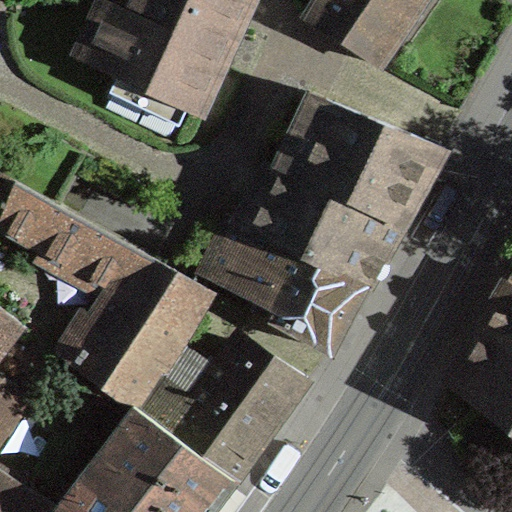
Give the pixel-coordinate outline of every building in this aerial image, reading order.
[(188,106),(200,111),(222,62),(232,39),(250,0),(123,0),(120,7),(104,0),(102,0),(79,53),(119,72),(188,106)] [(417,0),(318,0),(308,17),(376,62),(417,0)] [(250,226),(363,283),(368,285),(389,248),(445,146),(326,96),(292,168),(284,164),(250,226)] [(133,404),(233,479),(249,457),(308,375),(265,348),(252,346),(238,362),(223,353),(204,382),(185,369),(168,362),(212,289),(0,170),(0,225),(100,282),(111,288),(110,289),(94,314),(92,317),(75,307),(49,346),(130,407),(133,404)] [(251,308),(329,349),(355,298),(363,283),(250,226),(249,226),(230,263),(274,285),(266,302),(256,297),(251,308)] [(0,465),(3,467),(39,490),(50,476),(49,475),(50,474),(42,468),(67,436),(7,390),(0,384),(0,342),(15,323),(18,325),(33,303),(0,278),(0,465)] [(511,282),(507,279),(466,348),(448,379),(444,385),(511,436),(511,282)] [(71,511),(208,511),(233,479),(133,404),(130,407),(118,423),(137,438),(91,498),(72,483),(57,502),(71,511)] [(71,511),(57,502),(39,490),(3,467),(0,470),(0,495),(26,511),(71,511)]
